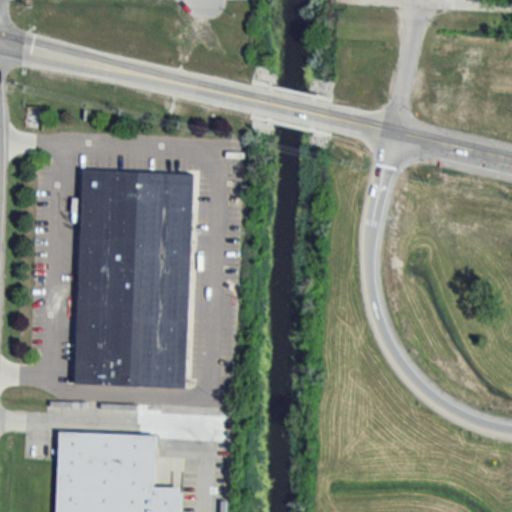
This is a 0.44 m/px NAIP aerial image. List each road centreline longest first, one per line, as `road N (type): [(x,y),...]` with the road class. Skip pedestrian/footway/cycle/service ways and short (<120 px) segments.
road 1 (motorway): [(511,428),(456,412),(395,355),(371,290),(373,214)]
road 2 (secondary): [(69,58),(219,92)]
road 3 (residential): [(405,2),(394,135)]
road 4 (secondary): [(219,92),(345,124)]
road 5 (secondary): [(394,135),(511,160)]
